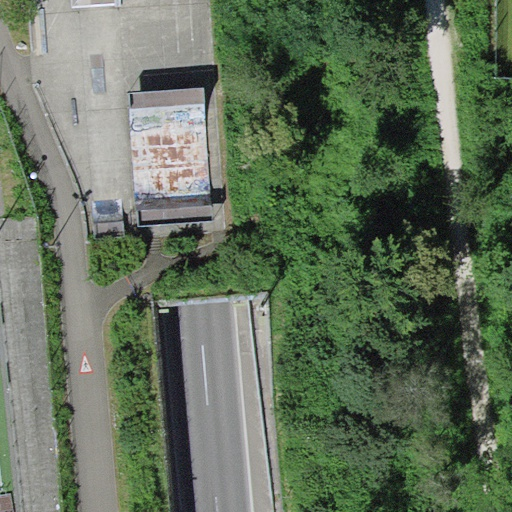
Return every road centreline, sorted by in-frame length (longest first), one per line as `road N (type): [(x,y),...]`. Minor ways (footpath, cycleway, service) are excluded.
road 1 (track): [(503,511),(438,0)]
road 2 (motorway): [(221,511),(199,308),(182,0)]
road 3 (motorway): [(89,0),(125,511)]
road 4 (track): [(0,45),(64,210),(91,511)]
